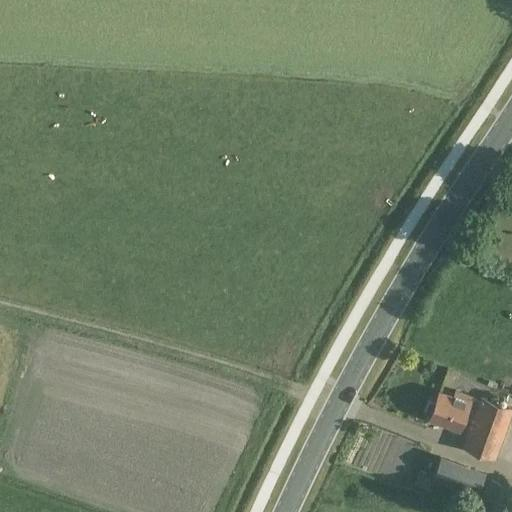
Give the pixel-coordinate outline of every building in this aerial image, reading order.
[(427,401),(423,413),(428,415),(428,417),(447,424),(448,423),(461,427),(465,414),(471,416),(478,398),(456,391),(454,394),(447,392),(447,390),(439,387),(433,403),(427,401)] [(478,398),(471,416),(461,445),(497,457),(511,413),(511,405),(479,394),(478,398)] [(381,410),(378,421),(419,434),(422,423),(381,410)] [(389,430),(376,463),(402,473),(415,440),(389,430)] [(434,446),(421,464),(469,496),(481,478),(434,446)] [(498,510),(510,491),(490,478),(478,498),(498,510)]
